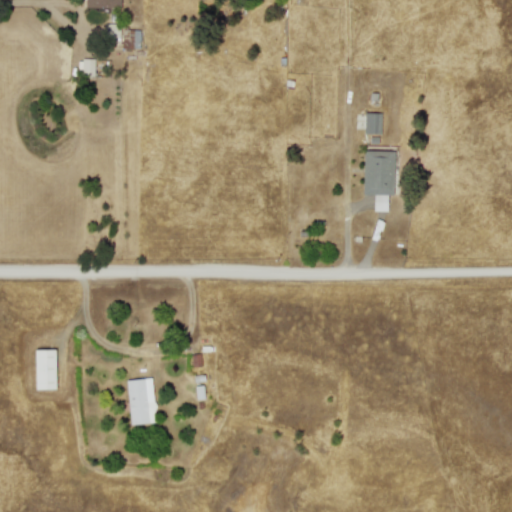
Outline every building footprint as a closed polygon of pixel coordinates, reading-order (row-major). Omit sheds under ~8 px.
[(84,0),(84,7),(119,8),(119,0),(84,0)] [(104,37),(117,38),(118,24),(105,24),(104,37)] [(139,30),(121,29),(120,48),(138,49),(139,30)] [(93,59),(80,59),(80,76),(93,76),(93,59)] [(380,113),(363,113),(363,134),(379,134),(380,113)] [(385,211),(386,194),(392,194),(393,151),(362,150),(361,194),(372,194),(372,211),(385,211)] [(54,389),(54,349),(33,350),(34,389),(54,389)] [(150,378),(125,380),(128,425),(154,423),(150,378)]
